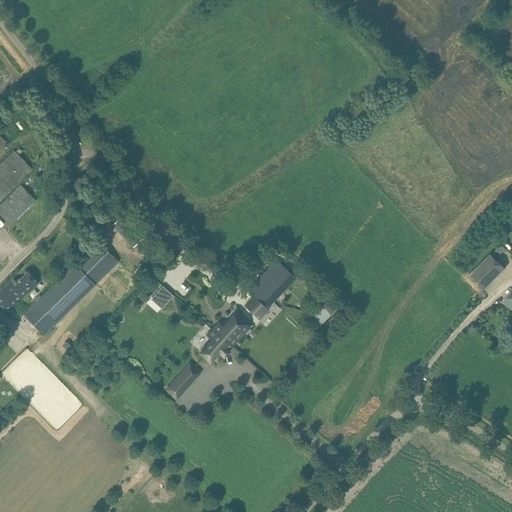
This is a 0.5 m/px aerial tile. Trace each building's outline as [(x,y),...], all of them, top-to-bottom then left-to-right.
[(14,151),(7,158),(0,164),(0,199),(31,168),(14,151)] [(20,185),(0,205),(0,213),(10,224),(35,200),(20,185)] [(137,225),(125,237),(133,246),(135,243),(144,235),(145,234),(137,225)] [(510,253),(511,250),(511,246),(506,242),(502,246),(510,253)] [(75,263),(23,314),(43,335),(50,329),(118,261),(100,244),(78,266),(75,263)] [(503,268),(496,261),(491,255),(470,276),(483,288),(503,268)] [(254,297),(245,306),(257,317),(267,307),(284,290),(289,285),(296,277),(276,259),(269,266),(265,271),(248,289),(247,290),(254,297)] [(12,279),(0,291),(0,304),(9,312),(18,303),(38,283),(27,271),(16,283),(12,279)] [(162,286),(157,291),(168,301),(173,296),(162,286)] [(318,302),(308,312),(321,324),(330,314),(331,315),(334,312),(331,306),(326,301),(320,298),(317,301),(318,302)] [(217,332),(232,345),(249,326),(234,313),(223,326),(218,322),(218,323),(213,328),(213,329),(217,332)] [(232,345),(213,329),(207,335),(212,339),(201,351),(210,360),(213,357),(218,360),(232,345)] [(19,366),(33,353),(27,348),(13,361),(19,366)] [(182,371),(167,388),(177,397),(192,380),(182,371)]
